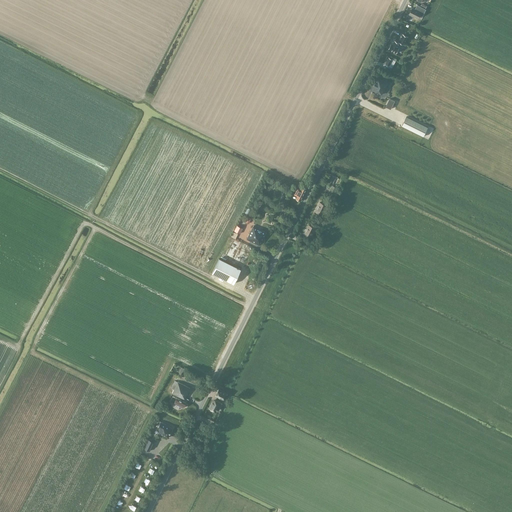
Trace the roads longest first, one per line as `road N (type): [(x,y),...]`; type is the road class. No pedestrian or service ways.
road 1 (unclassified): [(148,511),(405,0)]
road 2 (track): [(139,96),(311,186)]
road 3 (track): [(196,415),(218,426),(213,471),(278,511)]
